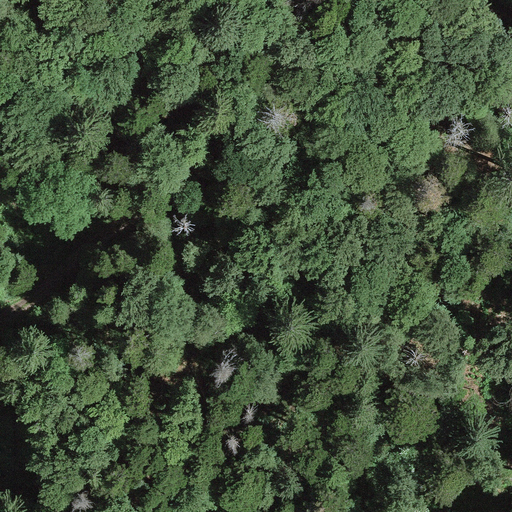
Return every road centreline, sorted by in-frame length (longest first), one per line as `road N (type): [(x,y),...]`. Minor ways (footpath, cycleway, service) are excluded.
road 1 (track): [(0,314),(134,220),(322,108),(511,17)]
road 2 (track): [(77,260),(108,351),(122,511)]
